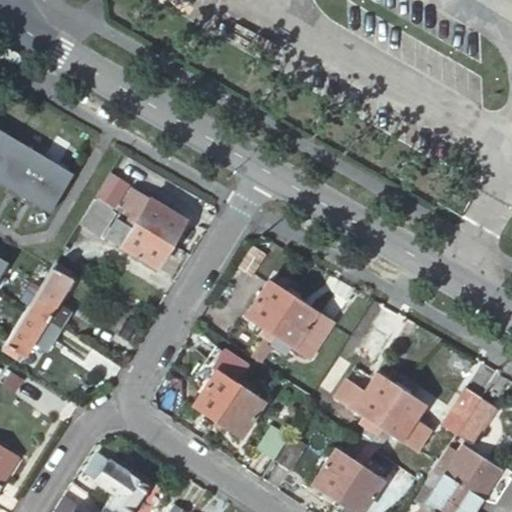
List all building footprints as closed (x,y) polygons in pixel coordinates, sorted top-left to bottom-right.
[(0,132),(0,164),(14,141),(0,132)] [(14,141),(0,164),(0,183),(20,196),(42,158),(14,141)] [(47,213),(70,174),(42,158),(20,196),(47,213)] [(128,181),(116,174),(103,194),(115,202),(128,181)] [(119,207),(130,214),(136,218),(148,198),(130,187),(119,207)] [(115,213),(93,198),(77,223),(99,237),(115,213)] [(130,214),(127,219),(169,243),(184,219),(148,198),(136,218),(130,214)] [(169,243),(127,219),(124,223),(115,218),(104,238),(155,270),(169,243)] [(261,255),(251,248),(238,269),(248,276),(261,255)] [(26,306),(59,326),(68,312),(54,304),(69,279),(64,276),(68,272),(53,263),(40,283),(36,289),(26,306)] [(263,337),(290,296),(267,280),(243,316),(262,328),(258,334),(263,337)] [(331,322),(290,296),(263,337),(268,341),(272,335),(307,357),(331,322)] [(46,349),(59,326),(26,306),(23,311),(6,338),(0,348),(20,361),(31,341),(46,349)] [(389,338),(373,329),(356,356),(372,366),(389,338)] [(204,359),(215,367),(224,353),(213,346),(204,359)] [(190,405),(214,421),(215,421),(241,380),(242,379),(237,376),(245,363),(225,351),(224,353),(215,367),(190,405)] [(371,430),(398,389),(374,373),(362,391),(345,379),(334,396),(370,421),(366,427),(371,430)] [(215,421),(214,421),(238,436),(262,402),(242,388),(246,382),(242,379),(241,380),(215,421)] [(467,416),(484,391),(469,380),(452,406),(467,416)] [(413,419),(423,404),(398,389),(371,430),(384,437),(387,432),(415,450),(428,429),(413,419)] [(499,400),(484,391),(467,416),(482,426),(499,400)] [(452,406),(445,417),(460,427),(467,416),(452,406)] [(287,435),(269,424),(255,447),(272,458),(287,435)] [(290,436),(274,460),(287,468),(303,444),(290,436)] [(432,490),(466,511),(471,511),(499,470),(460,446),(439,480),(432,490)] [(0,481),(15,457),(0,447),(0,481)] [(309,484),(333,500),(361,459),(355,455),(352,461),(333,448),(309,484)] [(103,505),(112,511),(126,511),(145,485),(126,472),(125,473),(95,452),(81,473),(111,493),(103,505)] [(333,500),(351,511),(360,511),(381,480),(361,468),(366,462),(361,459),(333,500)] [(424,483),(423,484),(423,485),(432,490),(439,480),(430,474),(424,483)] [(432,490),(423,485),(417,495),(425,501),(432,490)] [(466,511),(432,490),(425,501),(417,511),(466,511)] [(112,511),(103,505),(98,511),(90,511),(89,511),(84,511),(61,496),(50,511),(112,511)]
